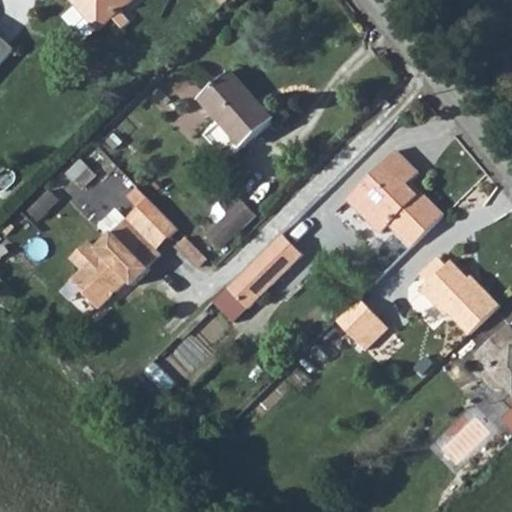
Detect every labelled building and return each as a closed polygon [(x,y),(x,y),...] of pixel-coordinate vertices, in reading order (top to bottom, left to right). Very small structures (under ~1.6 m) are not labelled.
[(70,0),(99,32),(135,0),(70,0)] [(0,66),(15,52),(0,37),(0,66)] [(276,122),(234,74),(200,102),(241,151),(276,122)] [(412,251),(449,217),(428,195),(421,201),(410,188),(423,176),(401,153),(350,200),(381,234),(390,226),(412,251)] [(81,159),(67,173),(77,184),(92,170),(81,159)] [(140,209),(149,200),(139,190),(129,199),(140,209)] [(49,193),(30,212),(39,221),(59,202),(49,193)] [(258,217),(236,193),(217,209),(226,219),(207,236),(220,251),(258,217)] [(140,209),(126,222),(156,252),(178,230),(149,200),(140,209)] [(110,239),(126,222),(117,213),(101,229),(110,239)] [(156,252),(126,222),(110,239),(95,253),(87,244),(71,260),(83,272),(70,284),(99,313),(128,285),(134,290),(151,274),(148,271),(161,258),(156,252)] [(305,258),(283,237),(257,264),(279,285),(305,258)] [(449,314),(468,335),(500,306),(474,277),(469,281),(453,264),(448,269),(437,257),(418,274),(430,286),(422,293),(445,318),(449,314)] [(279,285),(257,264),(229,292),(248,311),(251,313),(279,285)] [(248,311),(229,292),(217,304),(236,323),(248,311)] [(338,323),(359,345),(382,322),(361,300),(338,323)] [(359,345),(366,352),(389,330),(382,322),(359,345)] [(511,392),(511,323),(478,353),(493,370),(484,378),(497,393),(505,385),(511,392)] [(155,363),(144,374),(169,400),(181,389),(155,363)]
